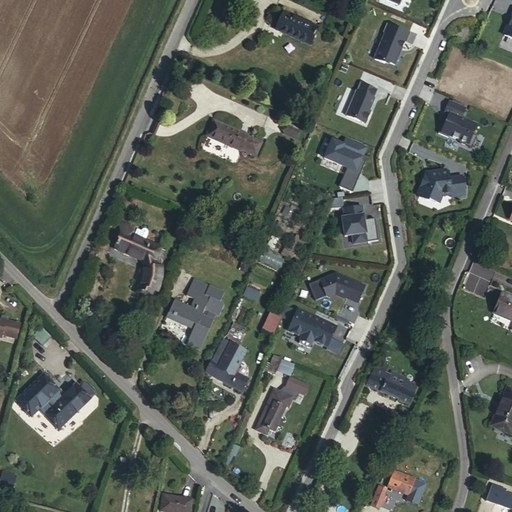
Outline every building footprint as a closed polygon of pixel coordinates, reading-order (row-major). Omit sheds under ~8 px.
[(317,27),(281,12),(273,31),(309,46),(317,27)] [(411,32),(388,22),(375,59),(396,67),(411,32)] [(378,90),(361,82),(358,89),(357,89),(345,117),(366,126),(376,98),(375,97),(378,90)] [(468,107),(449,100),(444,113),(448,116),(441,133),(470,148),(479,125),(464,117),(468,107)] [(244,135),(210,121),(203,137),(239,152),(240,150),(252,156),(256,145),(242,139),(244,135)] [(299,131),(285,125),(281,135),(294,141),(299,131)] [(453,176),(449,169),(427,170),(417,194),(441,203),(445,195),(452,195),(453,199),(468,198),(466,175),(453,176)] [(364,205),(343,208),(344,216),(342,217),(345,237),(353,237),(354,244),(369,243),(369,241),(379,240),(376,219),(369,221),(367,213),(365,214),(364,205)] [(118,232),(123,234),(125,230),(131,233),(133,227),(123,223),(118,232)] [(125,230),(123,234),(116,249),(144,261),(146,256),(155,260),(157,256),(160,247),(131,235),(131,233),(125,230)] [(153,265),(144,261),(145,268),(145,273),(144,277),(141,284),(140,283),(136,292),(144,295),(146,292),(151,293),(152,290),(156,291),(160,281),(162,273),(162,267),(161,258),(157,256),(155,260),(153,265)] [(146,256),(144,261),(153,265),(155,260),(146,256)] [(365,284),(335,272),(319,278),(326,294),(329,296),(335,293),(344,297),(345,296),(357,301),(365,284)] [(502,281),(482,273),(469,304),(505,318),(511,301),(511,281),(502,278),(502,281)] [(205,295),(209,287),(194,280),(190,288),(205,295)] [(202,314),(213,320),(215,315),(219,316),(225,304),(220,302),(224,292),(210,286),(209,287),(205,295),(210,297),(202,314)] [(256,301),(260,292),(247,287),(243,296),(256,301)] [(186,344),(199,350),(213,320),(202,314),(210,297),(205,295),(190,288),(186,296),(193,300),(198,302),(195,309),(190,307),(174,300),(169,312),(183,319),(181,324),(193,330),(186,344)] [(193,300),(190,307),(195,309),(198,302),(193,300)] [(272,308),(262,328),(274,334),(283,313),(272,308)] [(314,317),(298,311),(289,332),(302,338),(300,344),(310,349),(314,341),(328,347),(336,326),(318,319),(317,322),(313,320),(314,317)] [(167,317),(181,324),(183,319),(169,312),(167,317)] [(0,320),(0,336),(3,338),(3,335),(17,338),(21,324),(7,321),(7,323),(0,320)] [(34,334),(61,359),(68,352),(42,326),(34,334)] [(287,343),(276,338),(269,353),(274,355),(280,358),(287,343)] [(231,344),(223,340),(205,373),(242,392),(249,379),(236,372),(246,352),(231,344)] [(273,373),(280,358),(274,355),(267,370),(273,373)] [(277,371),(291,376),(295,364),(282,359),(277,371)] [(427,360),(425,367),(431,370),(434,363),(427,360)] [(383,363),(380,371),(386,373),(389,366),(383,363)] [(431,370),(425,367),(420,376),(428,379),(431,370)] [(375,369),(373,375),(387,382),(390,375),(386,373),(380,371),(375,369)] [(91,392),(79,380),(73,385),(71,383),(60,393),(40,372),(12,400),(28,415),(35,407),(55,427),(91,392)] [(387,382),(415,394),(419,386),(409,382),(410,380),(392,372),(391,375),(390,375),(387,382)] [(373,375),(368,386),(411,405),(416,394),(415,394),(387,382),(373,375)] [(274,389),(256,430),(267,434),(269,430),(275,433),(286,407),(288,408),(292,397),(274,389)] [(511,395),(499,428),(511,433),(511,395)] [(156,437),(152,461),(161,463),(163,445),(156,437)] [(401,437),(399,442),(418,450),(420,445),(401,437)] [(396,471),(389,488),(409,496),(406,501),(419,506),(428,485),(396,471)] [(488,501),(511,510),(511,493),(507,492),(507,491),(493,486),(488,501)] [(386,496),(378,493),(373,506),(381,509),(386,496)] [(163,495),(161,511),(164,511),(190,511),(192,500),(163,495)]
